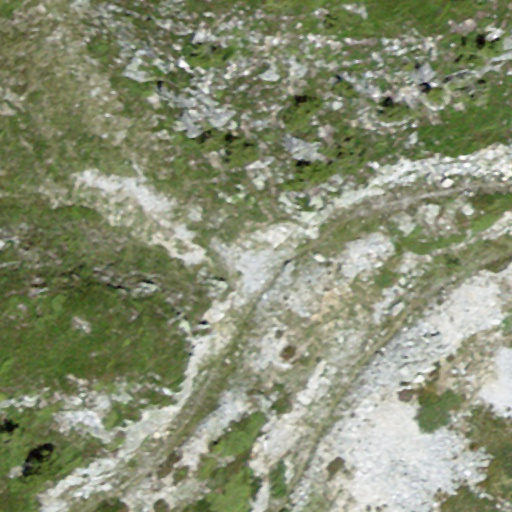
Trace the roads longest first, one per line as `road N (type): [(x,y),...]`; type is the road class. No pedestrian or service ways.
road 1 (track): [(511,180),(359,221),(310,254),(248,329),(218,405),(97,511)]
road 2 (track): [(287,511),(356,369),(413,305),(511,241)]
